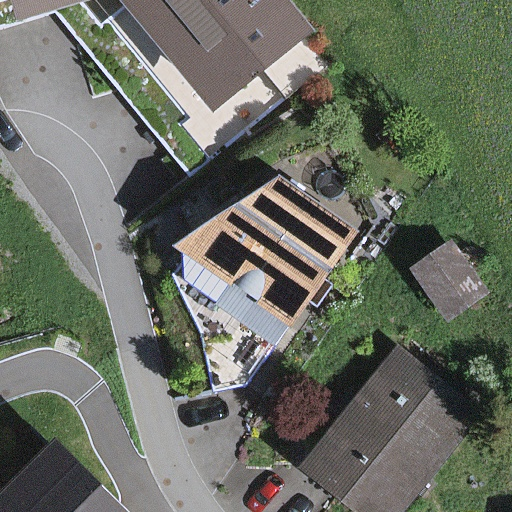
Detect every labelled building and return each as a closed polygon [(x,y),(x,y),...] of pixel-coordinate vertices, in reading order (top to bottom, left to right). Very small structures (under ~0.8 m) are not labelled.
[(113,0),(204,107),(304,23),(284,0),(0,0),(0,3),(4,17),(63,0),(113,0)] [(301,169),(197,240),(306,321),(377,225),(301,169)] [(510,284),(472,232),(429,263),(468,315),(510,284)] [(413,511),(500,396),(417,335),(321,466),(383,511),(413,511)] [(0,378),(0,382),(18,441),(0,453),(0,501),(7,511),(125,511),(78,439),(83,438),(59,361),(0,378)]
